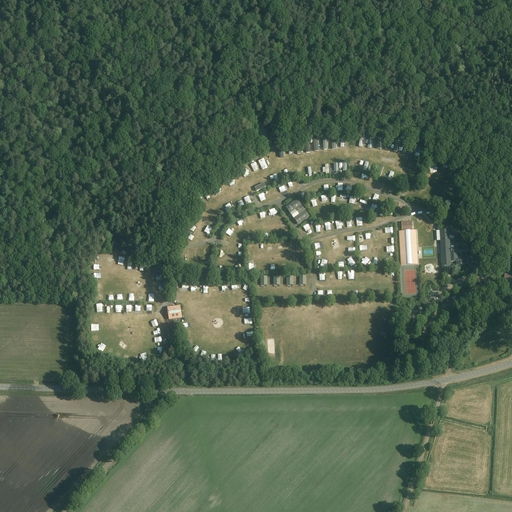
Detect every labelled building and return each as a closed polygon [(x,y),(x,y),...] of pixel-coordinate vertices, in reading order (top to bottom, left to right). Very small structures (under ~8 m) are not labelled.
[(260,181),(254,184),(257,190),(263,188),(260,181)] [(309,217),(297,200),(286,208),(298,225),(309,217)] [(412,231),(411,222),(401,222),(402,232),(400,232),(402,266),(418,265),(416,231),(412,231)] [(283,228),(285,233),(292,230),(289,225),(283,228)] [(450,250),(449,230),(441,231),(443,266),(451,265),(450,261),(457,261),(457,265),(464,265),(464,263),(471,263),(471,259),(469,259),(469,256),(458,256),(457,250),(450,250)] [(348,261),(352,268),(357,265),(353,259),(348,261)] [(180,306),(167,308),(169,320),(182,318),(180,306)]
